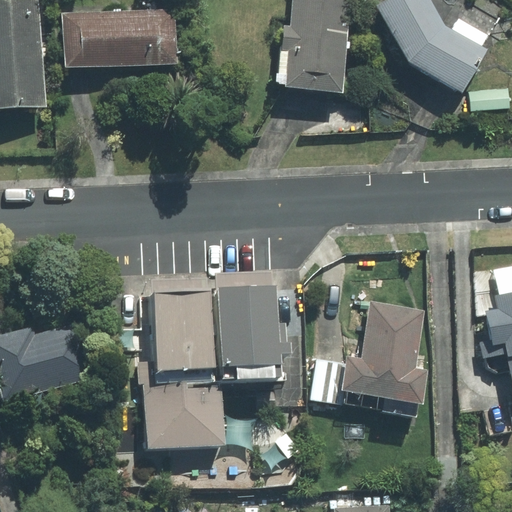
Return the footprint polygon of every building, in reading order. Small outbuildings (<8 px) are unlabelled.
[(0,115),(42,114),(38,0),(37,0),(0,1),(0,115)] [(279,27),(273,95),(338,101),(345,0),(289,0),(287,27),(279,27)] [(429,0),(392,0),(373,10),(404,67),(457,101),(486,55),(478,50),(486,38),(457,20),(449,33),(445,30),(429,0)] [(175,72),(173,13),(57,17),(59,76),(175,72)] [(510,91),(471,91),(471,113),(511,113),(510,91)] [(367,106),(330,104),(329,132),(366,134),(367,106)] [(511,267),(489,271),(496,309),(480,311),(485,338),(477,340),(481,361),(501,358),(509,403),(511,402),(511,267)] [(269,292),(141,294),(144,450),(216,449),(215,385),(270,384),(269,292)] [(414,421),(422,369),(411,368),(420,312),(363,303),(354,365),(312,359),(306,405),(414,421)] [(28,327),(0,332),(0,401),(89,382),(76,324),(29,334),(28,327)]
